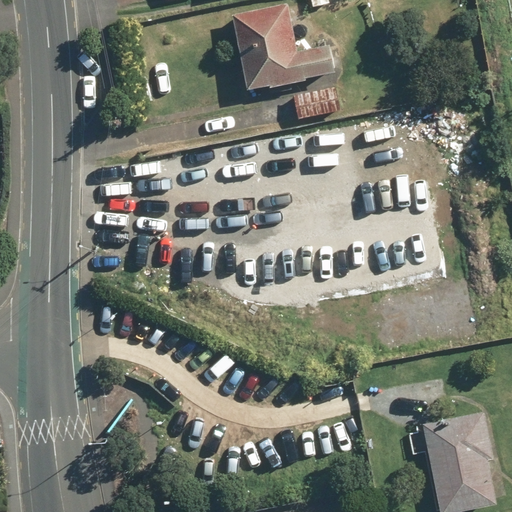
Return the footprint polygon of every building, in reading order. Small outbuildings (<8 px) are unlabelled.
[(294,51),(285,4),(230,15),(243,90),(331,74),(326,45),(294,51)] [(340,108),(335,87),(294,96),(299,118),(340,108)] [(439,167),(361,196),(381,250),(459,220),(439,167)] [(300,233),(291,181),(217,195),(219,209),(188,215),(198,269),(283,253),(280,237),(300,233)] [(492,285),(490,274),(372,298),(383,351),(511,324),(511,308),(506,282),(492,285)] [(492,459),(482,411),(406,426),(412,454),(426,451),(438,511),(459,511),(496,505),(487,460),(492,459)]
